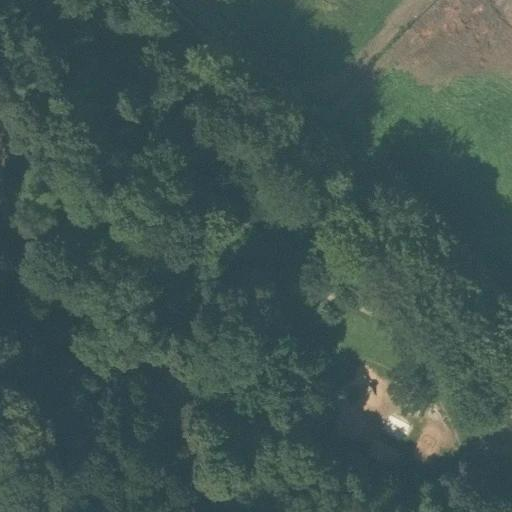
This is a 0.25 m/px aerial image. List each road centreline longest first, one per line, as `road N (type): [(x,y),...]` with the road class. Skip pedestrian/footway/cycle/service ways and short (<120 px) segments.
road 1 (track): [(326,295),(283,284),(213,236),(35,160),(0,161)]
road 2 (track): [(247,511),(138,380),(15,259)]
road 3 (track): [(326,295),(383,318),(489,423),(511,434)]
